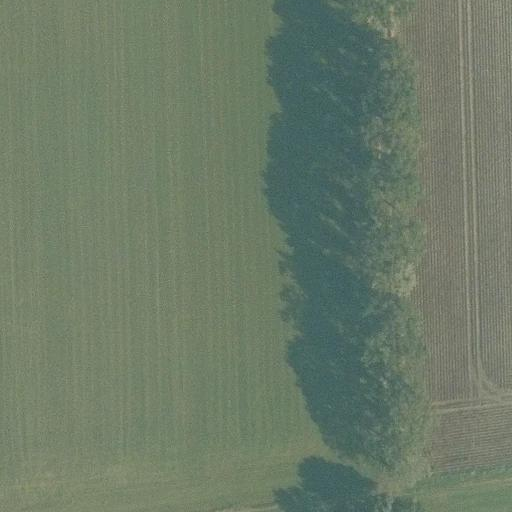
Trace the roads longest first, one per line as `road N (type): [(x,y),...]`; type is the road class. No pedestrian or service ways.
road 1 (track): [(398,511),(384,0)]
road 2 (track): [(270,511),(511,477)]
